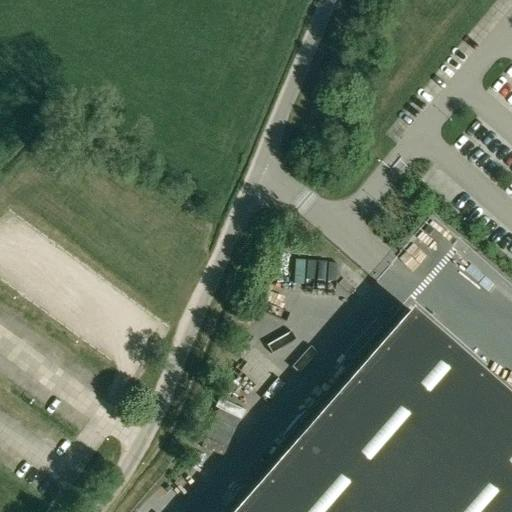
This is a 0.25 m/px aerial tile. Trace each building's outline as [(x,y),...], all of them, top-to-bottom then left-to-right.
[(441,249),(457,240),(442,214),(426,223),(441,249)] [(305,284),(336,281),(334,255),(303,258),(305,284)] [(265,317),(256,314),(249,334),(281,345),(292,314),(269,306),(265,317)] [(511,511),(511,404),(412,317),(238,511),(511,511)] [(226,393),(222,403),(244,412),(248,402),(226,393)]
